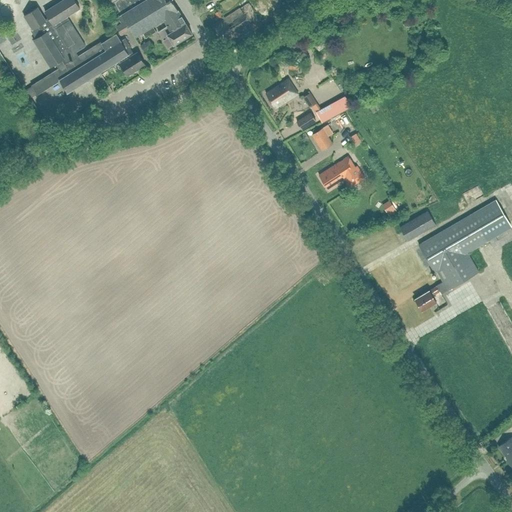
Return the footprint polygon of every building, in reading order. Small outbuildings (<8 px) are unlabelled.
[(0,0),(0,19),(9,15),(1,0),(0,0)] [(6,0),(7,10),(14,10),(13,0),(6,0)] [(38,6),(24,15),(33,29),(38,37),(34,39),(50,67),(56,63),(59,68),(32,85),(37,93),(38,93),(60,79),(67,92),(85,81),(100,72),(120,59),(121,60),(119,61),(127,74),(134,70),(135,70),(135,69),(136,69),(144,64),(136,51),(133,53),(130,48),(131,47),(125,37),(121,40),(116,33),(103,42),(102,40),(79,55),(76,51),(86,44),(68,16),(80,8),(75,0),(62,0),(45,11),(49,17),(46,19),(38,6)] [(141,0),(107,0),(110,4),(115,1),(121,12),(141,0)] [(183,16),(173,0),(141,0),(121,12),(123,15),(118,17),(121,22),(116,25),(122,35),(131,30),(135,36),(142,32),(152,25),(163,19),(167,26),(183,16)] [(212,25),(222,42),(259,19),(248,2),(212,25)] [(219,9),(215,12),(218,17),(223,14),(219,9)] [(193,32),(183,16),(167,26),(158,31),(158,32),(158,33),(161,38),(166,36),(167,38),(164,40),(168,46),(168,47),(174,43),(193,32)] [(140,45),(145,52),(153,47),(149,40),(140,45)] [(275,107),(298,92),(288,78),(266,93),(275,107)] [(302,97),(309,107),(317,102),(310,92),(302,97)] [(329,103),(316,111),(322,122),(335,115),(329,103)] [(311,111),(296,120),(302,129),(316,120),(311,111)] [(333,143),(322,127),(311,134),(321,150),(333,143)] [(348,155),(341,160),(319,174),(329,189),(345,178),(349,184),(363,174),(357,164),(355,165),(348,155)] [(494,174),(485,177),(488,185),(497,181),(494,174)] [(479,271),(467,252),(511,226),(495,199),(419,244),(434,271),(436,269),(443,281),(436,285),(436,286),(429,290),(415,298),(422,310),(436,301),(432,295),(439,291),(441,293),(479,271)] [(428,210),(400,226),(408,240),(436,224),(428,210)] [(400,252),(413,279),(429,272),(415,244),(400,252)] [(384,263),(389,271),(395,267),(394,265),(403,260),(399,254),(384,263)] [(494,272),(488,275),(493,285),(499,282),(494,272)] [(470,311),(473,318),(480,315),(477,308),(470,311)] [(510,336),(511,335),(511,321),(510,316),(503,319),(510,336)] [(511,466),(511,435),(498,446),(508,459),(506,460),(511,467),(511,466)]
